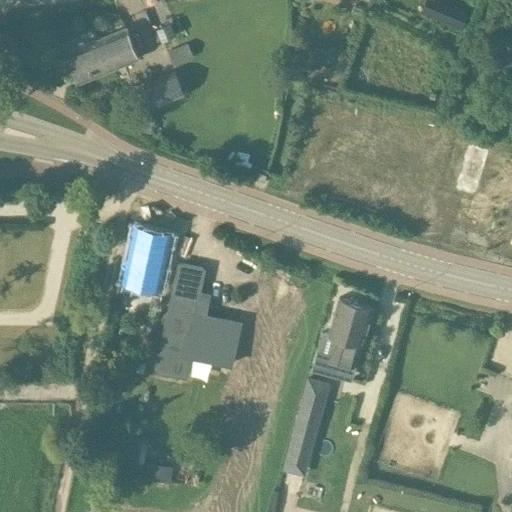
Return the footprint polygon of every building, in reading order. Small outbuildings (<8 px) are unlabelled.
[(469,13),(458,8),(452,25),(462,30),(469,13)] [(172,22),(156,29),(162,40),(177,34),(172,22)] [(126,27),(66,51),(79,82),(139,57),(126,27)] [(308,45),(302,53),(309,59),(316,52),(308,45)] [(184,94),(175,71),(145,83),(155,106),(184,94)] [(460,232),(489,239),(510,157),(465,146),(453,190),(469,194),(460,232)] [(506,262),(511,263),(511,207),(508,206),(508,226),(501,248),(501,262),(506,262)] [(123,281),(161,289),(173,232),(136,224),(123,281)] [(160,356),(174,359),(174,358),(172,358),(177,334),(208,341),(206,352),(221,356),(229,321),(213,317),(212,323),(193,319),(204,269),(180,264),(165,332),(160,356)] [(318,348),(333,353),(337,354),(336,358),(355,364),(361,342),(363,343),(374,306),(340,296),(329,333),(323,331),(318,348)] [(318,348),(314,361),(312,369),(328,373),(333,353),(318,348)] [(308,375),(282,468),(305,474),(331,381),(308,375)] [(132,462),(131,471),(141,472),(142,464),(132,462)] [(173,466),(148,462),(145,477),(171,482),(173,466)]
